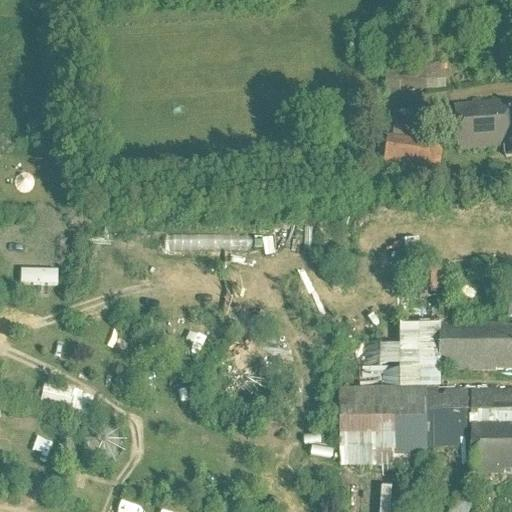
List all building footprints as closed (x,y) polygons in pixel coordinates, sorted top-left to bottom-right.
[(398,66),(398,56),(384,57),(386,97),(426,95),(425,65),(398,66)] [(458,152),(505,148),(506,159),(511,158),(511,110),(509,111),(508,103),(455,107),(458,152)] [(381,172),(436,181),(442,144),(387,134),(381,172)] [(450,301),(449,270),(429,271),(431,302),(450,301)] [(440,324),(440,375),(497,376),(498,373),(511,373),(511,329),(505,329),(505,324),(440,324)] [(231,406),(255,387),(260,393),(277,379),(261,360),(241,375),(235,367),(221,378),(228,387),(221,393),(231,406)] [(439,394),(424,394),(424,432),(470,432),(470,424),(511,422),(511,391),(439,392),(439,394)] [(424,453),(424,432),(424,394),(358,394),(341,394),(341,453),(424,453)] [(511,422),(470,424),(470,432),(471,479),(497,478),(499,475),(511,474),(511,422)]
